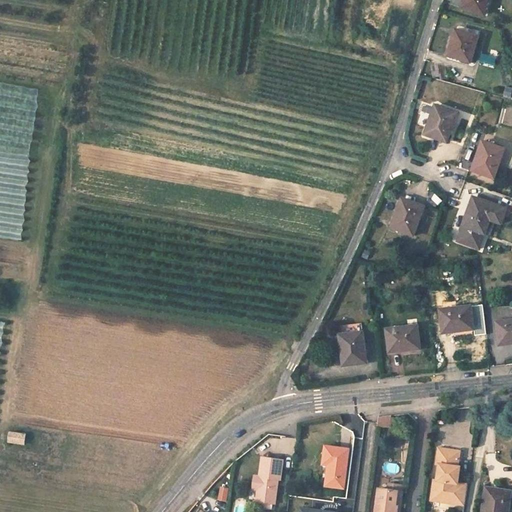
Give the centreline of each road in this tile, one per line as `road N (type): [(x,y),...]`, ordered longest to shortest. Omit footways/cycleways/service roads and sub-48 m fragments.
road 1 (unclassified): [(389,160),(284,373),(293,404)]
road 2 (tertiary): [(511,381),(293,404)]
road 3 (tertiary): [(293,404),(234,429),(161,511)]
road 4 (unclassified): [(438,0),(389,160)]
